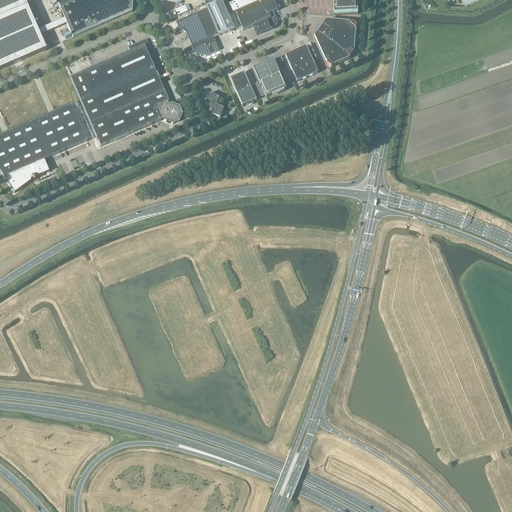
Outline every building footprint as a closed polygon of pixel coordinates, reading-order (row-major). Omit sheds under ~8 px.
[(23,0),(0,0),(0,70),(46,51),(23,0)] [(55,0),(60,9),(64,7),(71,21),(66,23),(73,38),(132,12),(133,1),(132,0),(55,0)] [(176,23),(178,25),(180,31),(185,30),(192,47),(188,49),(191,56),(195,54),(197,58),(202,56),(201,55),(204,54),(206,57),(220,51),(214,38),(234,29),(221,0),(206,7),(207,9),(176,23)] [(229,5),(232,12),(235,13),(243,31),(253,27),(257,36),(273,29),(274,29),(274,28),(275,28),(276,27),(276,26),(277,26),(277,25),(277,24),(277,23),(277,22),(277,21),(277,20),(277,19),(274,13),(278,11),(273,0),(239,0),(229,5)] [(330,0),(300,0),(301,16),(321,15),(321,1),(331,1),(330,0)] [(358,14),(357,0),(333,2),(334,16),(358,14)] [(185,5),(170,11),(173,17),(187,11),(185,5)] [(349,23),(328,21),(325,26),(323,25),(317,33),(319,35),(315,39),(326,62),(328,64),(327,65),(332,68),(333,66),(350,58),(353,53),(355,30),(357,27),(352,24),(352,25),(349,23)] [(93,68),(70,78),(80,101),(96,138),(100,148),(114,142),(152,125),(154,124),(160,121),(160,120),(163,119),(165,122),(172,125),(179,122),(182,114),(179,107),(172,104),(168,106),(167,102),(168,102),(144,46),(148,45),(146,40),(142,42),(128,48),(130,51),(130,52),(93,68)] [(305,71),(308,78),(318,74),(318,73),(307,47),(306,47),(296,51),(305,71)] [(286,57),(294,76),(305,71),(296,51),(286,56),(286,57)] [(266,98),(287,90),(274,60),(264,64),(256,66),(256,68),(254,69),(259,82),(255,84),(261,98),(265,96),(266,98)] [(305,71),(294,76),(297,82),(298,82),(308,78),(305,71)] [(231,79),(237,93),(250,87),(244,73),(245,73),(241,75),(234,76),(235,76),(235,77),(230,79),(231,79)] [(173,80),(169,81),(176,100),(181,98),(173,80)] [(250,87),(237,93),(243,106),(242,106),(242,107),(247,104),(247,105),(247,106),(253,104),(252,102),(257,100),(256,100),(250,87)] [(210,114),(220,118),(224,108),(217,105),(219,98),(210,94),(206,104),(209,105),(209,106),(211,111),(210,114)] [(0,136),(0,171),(4,178),(4,177),(5,177),(6,177),(6,178),(7,180),(8,182),(9,185),(11,188),(13,190),(15,192),(14,194),(31,181),(30,181),(32,179),(33,180),(34,180),(35,180),(36,179),(36,178),(35,177),(37,176),(38,177),(49,172),(49,171),(49,172),(44,161),(87,142),(71,105),(0,136)]
